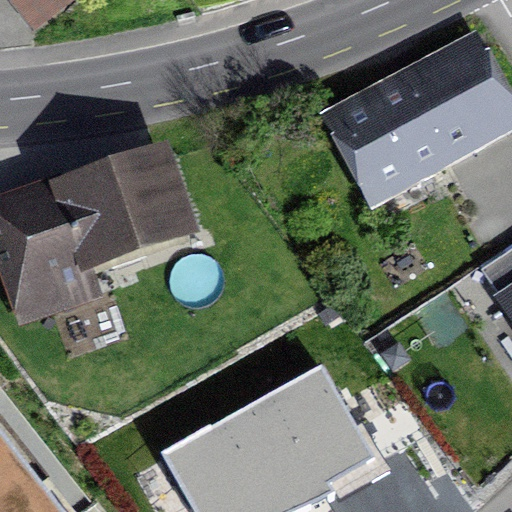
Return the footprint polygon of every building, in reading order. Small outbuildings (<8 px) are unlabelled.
[(0,0),(0,27),(8,39),(64,0),(0,0)] [(474,54),(338,127),(372,192),(508,119),(474,54)] [(0,215),(0,261),(20,321),(93,296),(82,265),(184,230),(160,161),(0,215)] [(511,295),(501,302),(511,319),(511,295)] [(210,431),(161,459),(191,511),(303,511),(335,498),(338,504),(391,475),(363,424),(354,429),(321,370),(211,433),(210,431)] [(58,511),(0,437),(0,511),(58,511)]
